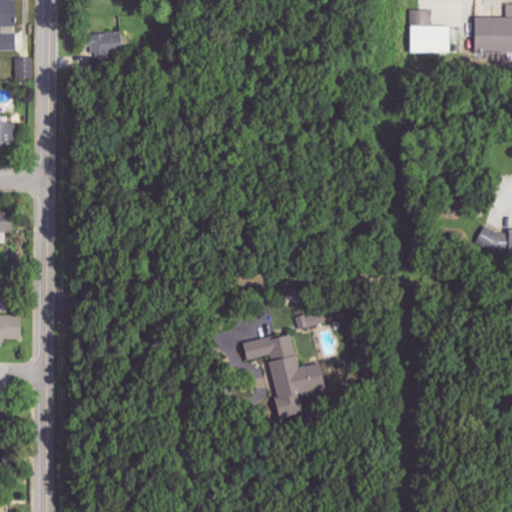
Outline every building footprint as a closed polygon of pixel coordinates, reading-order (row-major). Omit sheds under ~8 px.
[(0,0),(0,50),(16,51),(15,0),(0,0)] [(511,5),(507,5),(507,19),(475,18),(474,45),(481,45),(481,53),(511,53),(511,5)] [(434,11),(412,10),(411,53),(451,54),(452,28),(433,27),(434,11)] [(119,55),(120,31),(93,30),(92,53),(119,55)] [(35,58),(17,58),(17,79),(34,79),(35,58)] [(0,143),(16,144),(16,124),(0,123),(0,143)] [(0,231),(10,232),(10,213),(0,212),(0,231)] [(511,231),(506,232),(506,234),(495,234),(496,251),(511,250),(511,231)] [(300,330),(326,322),(322,310),(297,318),(300,330)] [(0,342),(5,343),(5,338),(21,338),(22,315),(0,314),(0,342)] [(244,343),(246,359),(269,355),(280,414),(303,410),(299,392),(324,388),(319,363),(299,367),(293,334),(244,343)]
